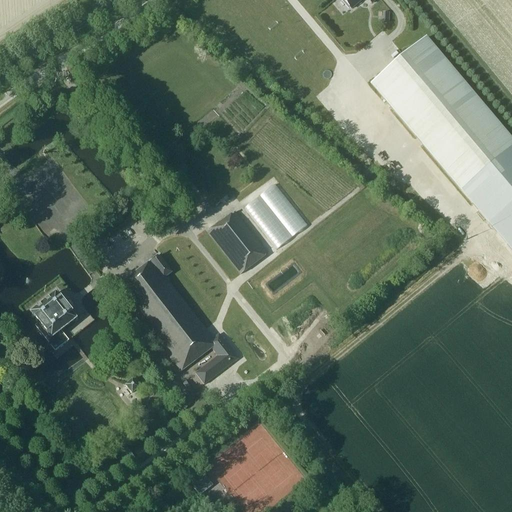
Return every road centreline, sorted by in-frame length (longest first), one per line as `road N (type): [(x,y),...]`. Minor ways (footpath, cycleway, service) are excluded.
road 1 (unclassified): [(0,103),(155,0)]
road 2 (primary): [(0,74),(111,0)]
